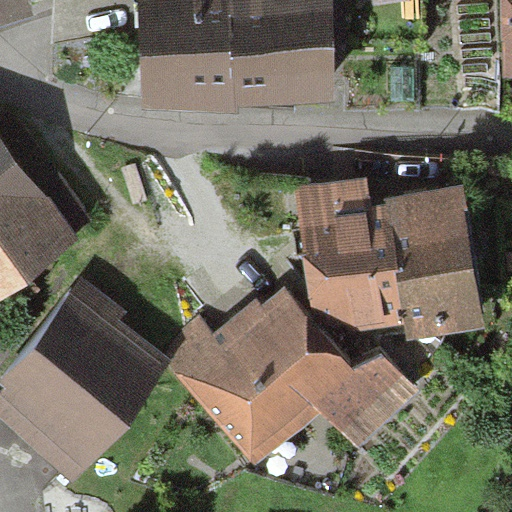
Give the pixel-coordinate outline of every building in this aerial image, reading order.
[(0,0),(0,8),(25,0),(0,0)] [(138,0),(144,91),(240,95),(240,86),(339,80),(334,0),(138,0)] [(0,120),(0,283),(78,228),(0,120)] [(367,166),(296,176),(315,305),(322,315),(349,312),(350,324),(405,316),(387,189),(370,192),(367,166)] [(386,182),(387,189),(405,316),(406,323),(488,310),(465,170),(386,182)] [(0,385),(0,409),(75,471),(170,348),(121,311),(128,301),(83,266),(1,372),(9,375),(0,385)] [(275,272),(172,359),(260,464),(328,404),(361,442),(424,386),(387,346),(356,365),(275,272)]
